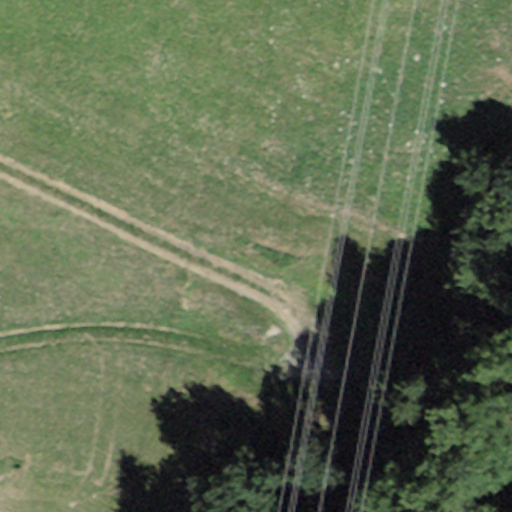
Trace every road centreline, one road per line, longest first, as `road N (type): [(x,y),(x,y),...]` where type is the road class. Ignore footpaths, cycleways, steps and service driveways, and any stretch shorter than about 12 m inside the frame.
road 1 (track): [(0,167),(292,302),(331,336),(327,358)]
road 2 (track): [(0,340),(90,330),(172,335),(278,365),(327,358)]
